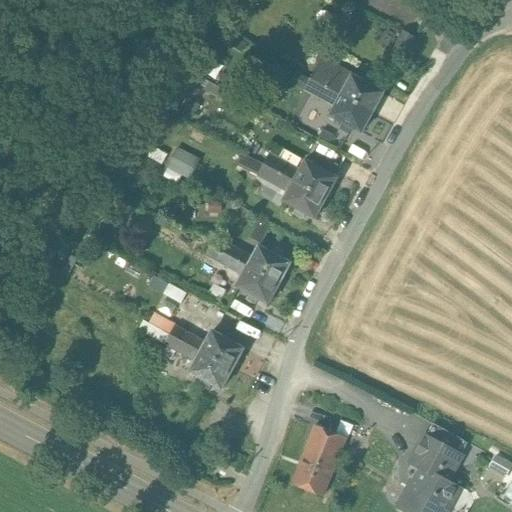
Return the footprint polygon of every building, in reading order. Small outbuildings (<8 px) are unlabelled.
[(366,12),(346,1),(335,19),(355,30),(366,12)] [(369,14),(359,32),(369,37),(379,19),(369,14)] [(402,31),(382,20),(372,39),(392,50),(402,31)] [(414,38),(404,33),(393,53),(403,58),(414,38)] [(347,86),(316,69),(310,80),(341,97),(347,86)] [(384,94),(352,76),(347,86),(341,97),(373,114),(384,94)] [(341,97),(310,80),(304,91),(335,108),(341,97)] [(373,114),(341,97),(335,108),(330,117),(362,135),(373,114)] [(168,174),(192,181),(200,155),(176,148),(168,174)] [(300,171),(270,155),(264,166),(294,182),(300,171)] [(337,179),(306,162),(300,171),(294,182),(326,200),(337,179)] [(294,182),(264,166),(258,177),(288,193),(294,182)] [(326,200),(294,182),(288,193),(283,203),(315,220),(326,200)] [(253,258),(228,245),(223,254),(248,268),(253,258)] [(223,254),(210,247),(205,256),(243,277),(248,268),(223,254)] [(291,265),(259,247),(253,258),(248,268),(280,285),(291,265)] [(280,285),(248,268),(243,277),(237,288),(268,305),(280,285)] [(206,344),(175,327),(170,336),(201,353),(206,344)] [(244,350),(212,333),(206,344),(201,353),(233,370),(244,350)] [(201,353),(170,336),(165,345),(196,362),(201,353)] [(233,370),(201,353),(196,362),(190,373),(222,391),(233,370)] [(465,442),(434,425),(427,438),(458,455),(465,442)] [(316,427),(292,485),(323,498),(347,439),(316,427)] [(427,438),(425,437),(410,464),(422,470),(423,469),(449,482),(462,457),(458,455),(427,438)] [(507,474),(511,461),(495,455),(490,468),(507,474)] [(422,470),(410,493),(407,492),(398,509),(403,511),(447,511),(460,488),(449,482),(423,469),(422,470)]
